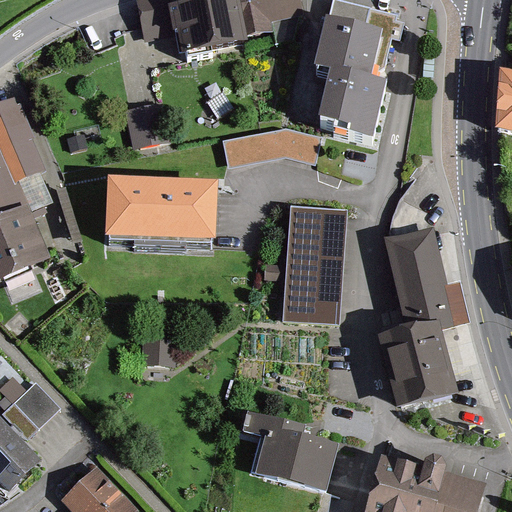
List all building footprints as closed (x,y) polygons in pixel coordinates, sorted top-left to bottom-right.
[(245,38),(237,0),(172,0),(141,6),(148,42),(181,36),(185,57),(247,45),(245,38)] [(237,0),(245,38),(269,33),(267,24),(298,17),(294,0),(237,0)] [(385,78),(400,19),(326,0),(324,0),(305,75),(321,79),(308,130),(380,149),(397,81),(385,78)] [(511,80),(506,80),(502,139),(511,139),(511,80)] [(0,283),(47,266),(28,213),(53,204),(14,100),(0,104),(0,283)] [(166,146),(163,112),(133,114),(135,148),(166,146)] [(228,167),(322,163),(321,135),(227,139),(228,167)] [(211,245),(214,195),(111,190),(108,240),(211,245)] [(341,328),(346,215),(288,212),(282,326),(341,328)] [(454,325),(432,237),(389,247),(412,339),(384,346),(400,410),(451,397),(435,329),(454,325)] [(18,373),(1,392),(15,404),(4,416),(32,442),(60,411),(18,373)] [(327,495),(339,450),(306,442),(309,430),(242,412),(237,430),(259,436),(249,474),(327,495)] [(37,466),(0,427),(0,481),(10,492),(37,466)] [(133,511),(86,466),(54,498),(68,511),(133,511)] [(436,511),(437,511),(445,479),(427,474),(426,479),(387,469),(375,511),(436,511)] [(445,479),(437,511),(438,511),(477,511),(483,489),(445,479)]
